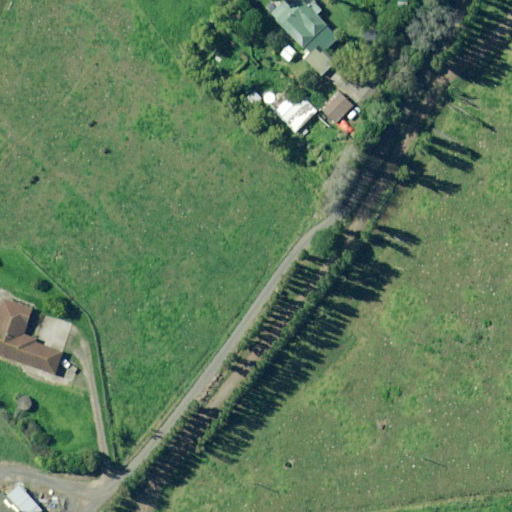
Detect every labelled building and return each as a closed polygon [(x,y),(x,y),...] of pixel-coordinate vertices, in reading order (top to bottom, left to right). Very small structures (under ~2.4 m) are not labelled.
[(337,62),(321,45),(334,33),(317,15),(324,9),(315,0),(287,0),(272,15),(310,55),(305,60),(321,77),(337,62)] [(298,54),(290,45),(280,54),(289,63),(298,54)] [(358,103),(346,90),(324,112),(336,124),(358,103)] [(261,100),(255,92),(246,99),(252,107),(261,100)] [(317,112),(297,92),(276,114),(296,133),(317,112)] [(32,309),(4,300),(0,312),(0,357),(57,374),(64,351),(36,343),(38,338),(25,335),(32,309)] [(35,403),(26,394),(15,404),(24,413),(35,403)] [(8,498),(21,511),(42,511),(46,509),(21,482),(6,496),(8,498)] [(6,496),(3,492),(0,494),(0,511),(21,511),(8,498),(6,496)]
